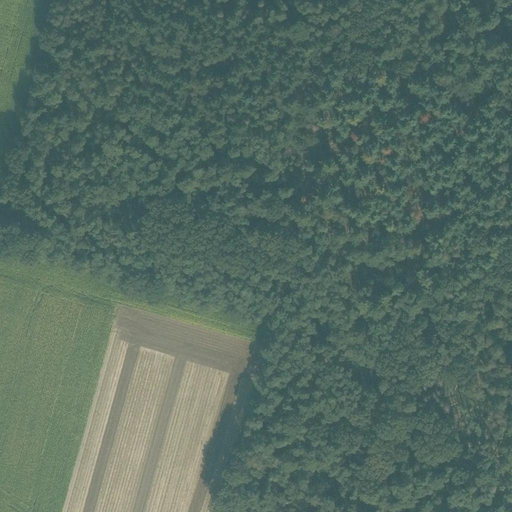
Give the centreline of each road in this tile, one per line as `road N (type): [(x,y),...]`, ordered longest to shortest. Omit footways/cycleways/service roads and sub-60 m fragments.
road 1 (track): [(417,0),(405,63),(337,26),(327,32),(308,69),(301,120),(314,138),(306,204),(478,277)]
road 2 (track): [(511,216),(464,304),(464,321),(511,374)]
